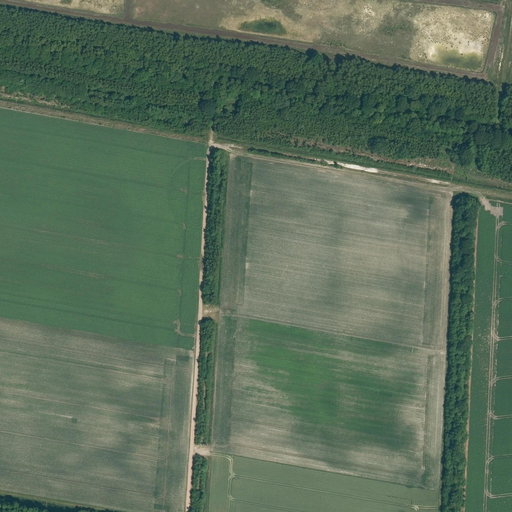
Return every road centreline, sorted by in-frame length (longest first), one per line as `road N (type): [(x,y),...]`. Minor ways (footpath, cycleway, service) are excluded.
road 1 (track): [(188,511),(215,73)]
road 2 (track): [(511,127),(215,73)]
